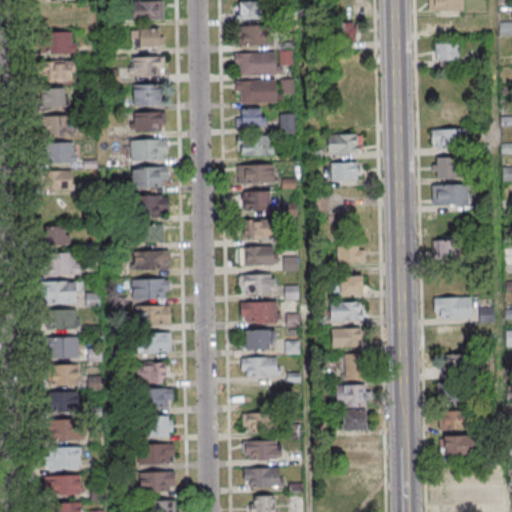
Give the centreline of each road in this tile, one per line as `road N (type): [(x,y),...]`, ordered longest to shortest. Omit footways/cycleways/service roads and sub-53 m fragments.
road 1 (residential): [(209,511),(197,0)]
road 2 (tertiary): [(407,511),(395,0)]
road 3 (residential): [(11,511),(0,96)]
